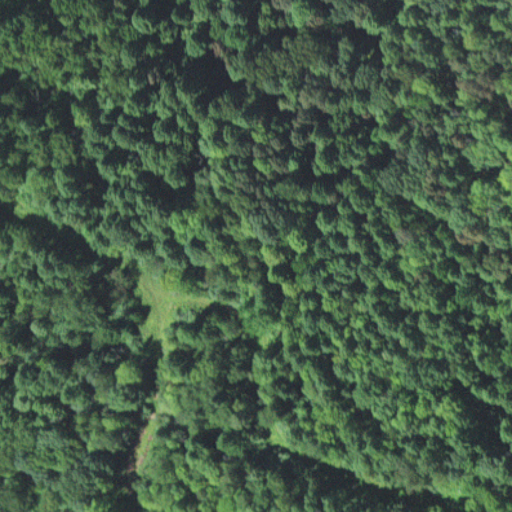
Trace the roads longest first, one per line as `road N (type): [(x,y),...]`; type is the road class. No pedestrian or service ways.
road 1 (track): [(438,511),(311,491),(285,462),(259,332),(223,302),(153,291)]
road 2 (track): [(0,193),(92,240),(153,291),(164,351),(127,511)]
